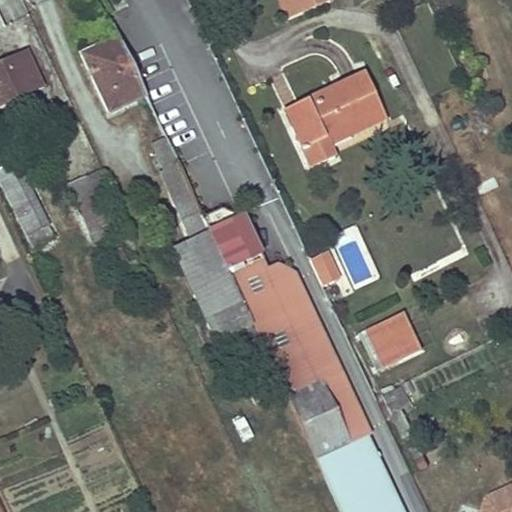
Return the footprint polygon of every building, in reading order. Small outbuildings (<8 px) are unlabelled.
[(269,0),(268,1),(278,24),(328,3),(326,0),(269,0)] [(107,114),(144,97),(117,39),(79,55),(107,114)] [(0,106),(40,87),(32,71),(24,55),(0,66),(0,106)] [(380,113),(364,76),(296,107),(303,123),(291,129),(309,170),(333,159),(328,147),(324,138),(380,113)] [(184,118),(182,112),(179,106),(155,116),(161,128),(184,118)] [(303,123),(296,107),(284,113),(291,129),(303,123)] [(328,147),(384,121),(380,113),(324,138),(328,147)] [(150,147),(163,173),(177,166),(165,140),(150,147)] [(40,225),(30,203),(20,182),(27,178),(19,162),(0,171),(0,177),(29,238),(50,228),(47,221),(40,225)] [(207,232),(201,219),(177,166),(166,172),(179,200),(171,203),(180,223),(178,224),(187,242),(207,232)] [(99,173),(69,187),(91,235),(108,228),(96,204),(111,197),(99,173)] [(40,225),(47,221),(27,178),(20,182),(30,203),(40,225)] [(218,211),(201,219),(207,232),(209,235),(258,339),(338,511),(398,511),(363,435),(360,436),(280,266),(265,273),(240,218),(218,211)] [(33,247),(55,237),(50,228),(29,238),(33,247)] [(219,357),(258,339),(209,235),(171,254),(219,357)] [(329,252),(312,260),(323,284),(340,277),(329,252)] [(149,291),(145,282),(141,273),(128,278),(136,296),(149,291)] [(420,353),(411,334),(403,315),(383,324),(400,362),(420,353)] [(400,362),(383,324),(367,332),(384,369),(400,362)] [(511,511),(511,488),(487,500),(482,511),(511,511)]
